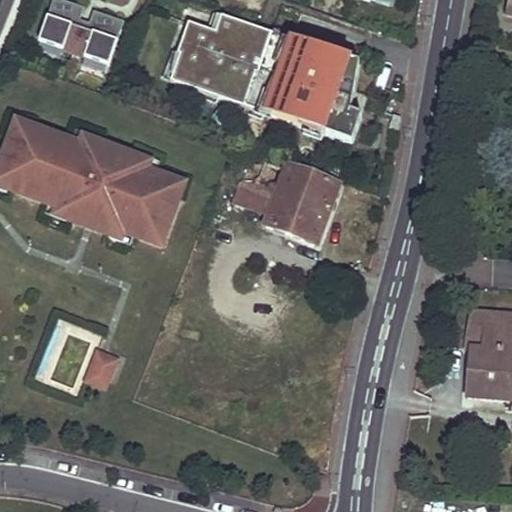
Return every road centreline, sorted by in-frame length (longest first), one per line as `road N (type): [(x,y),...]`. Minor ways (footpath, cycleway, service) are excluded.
road 1 (secondary): [(355,511),(376,364),(451,0)]
road 2 (residential): [(0,476),(167,511)]
